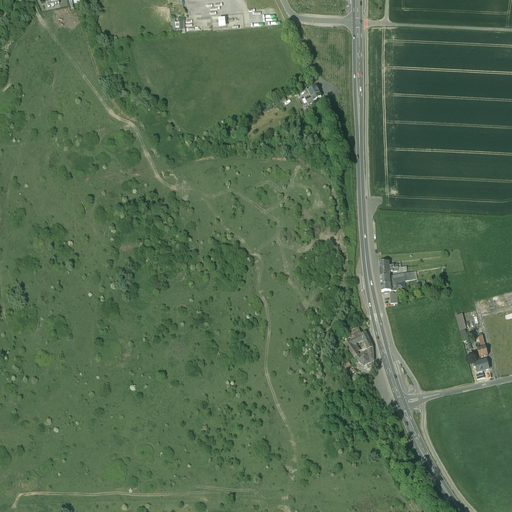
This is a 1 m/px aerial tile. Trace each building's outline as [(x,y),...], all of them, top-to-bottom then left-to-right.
[(227,18),(220,19),(221,29),(228,28),(227,18)] [(172,35),(186,34),(185,19),(171,20),(172,35)] [(316,87),(308,91),(310,95),(311,97),(319,93),(316,87)] [(311,97),(310,95),(305,97),(296,101),(298,105),(303,102),(303,101),(311,97)] [(382,263),(379,264),(380,271),(389,270),(389,267),(388,263),(385,263),(382,263)] [(389,270),(380,271),(380,278),(390,278),(389,273),(389,270)] [(462,315),(456,317),(463,343),(468,341),(465,330),(466,330),(462,315)] [(366,334),(350,342),(353,347),(363,341),(368,339),(366,334)] [(353,347),(350,342),(344,345),(348,350),(354,359),(359,356),(357,354),(353,347)] [(483,348),(477,350),(479,359),(487,357),(485,348),(483,348)] [(359,356),(354,359),(364,369),(371,364),(373,367),(374,366),(374,363),(373,349),(368,351),(365,353),(359,356)]
